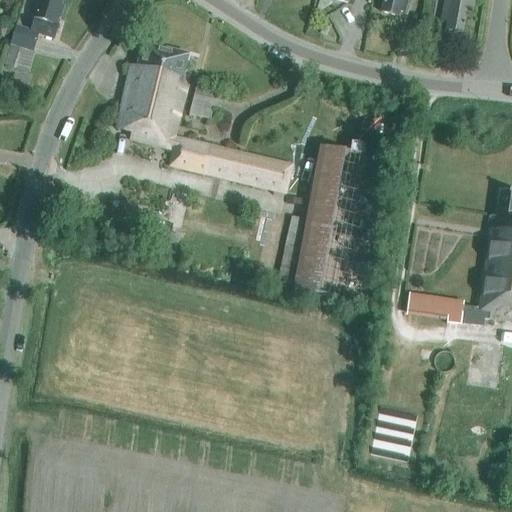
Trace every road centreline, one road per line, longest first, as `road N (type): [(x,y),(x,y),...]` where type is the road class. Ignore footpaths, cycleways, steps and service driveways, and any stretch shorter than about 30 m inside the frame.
road 1 (tertiary): [(487,91),(320,60),(208,0)]
road 2 (unclassified): [(25,234),(68,93),(128,0)]
road 3 (unclassified): [(0,392),(25,234)]
